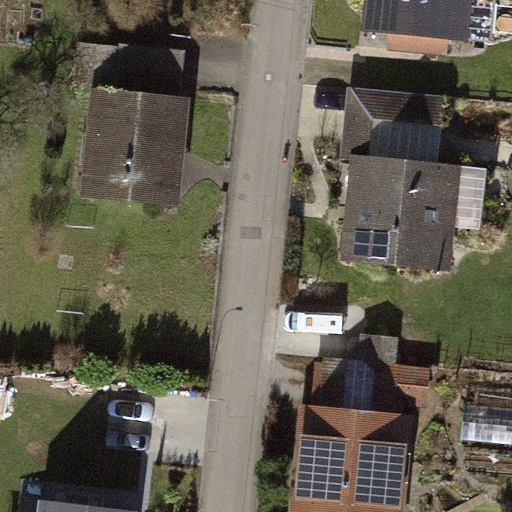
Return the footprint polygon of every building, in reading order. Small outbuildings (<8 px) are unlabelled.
[(369,0),(368,22),(498,32),(501,0),(369,0)] [(196,53),(89,45),(76,199),(183,207),(196,53)] [(454,98),(354,91),(350,146),(373,148),(375,121),(452,127),(454,98)] [(358,159),(348,258),(458,269),(468,170),(358,159)] [(369,408),(430,405),(427,365),(366,369),(369,408)] [(52,397),(0,392),(0,460),(58,466),(59,452),(190,464),(197,392),(54,379),(52,397)] [(406,511),(415,414),(301,404),(291,511),(406,511)] [(133,511),(134,511),(40,503),(38,511),(133,511)]
